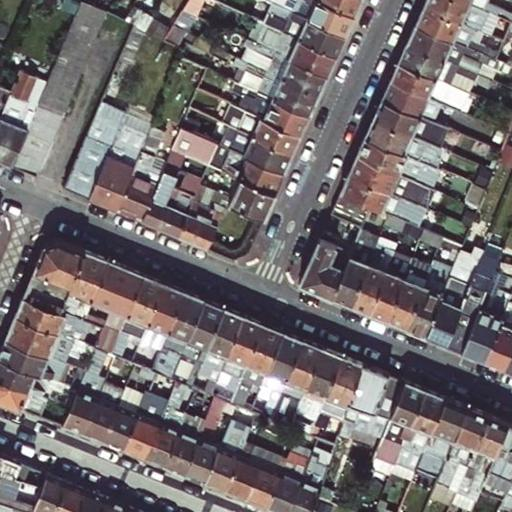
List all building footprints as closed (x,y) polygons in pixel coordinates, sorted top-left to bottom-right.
[(82,0),(79,0),(75,11),(100,22),(105,10),(82,0)] [(191,12),(199,0),(187,0),(182,8),(191,12)] [(267,11),(272,14),(287,20),(283,29),(336,53),(344,33),(271,0),(260,0),(258,5),(268,10),(267,11)] [(271,0),(344,33),(353,13),(325,0),(271,0)] [(325,0),(353,13),(359,0),(325,0)] [(465,0),(424,0),(423,3),(472,25),(480,28),(488,10),(465,0)] [(465,0),(488,10),(497,14),(500,6),(486,0),(465,0)] [(423,3),(414,23),(494,57),(498,50),(484,44),(467,36),(472,25),(423,3)] [(511,15),(511,11),(500,6),(497,14),(510,20),(511,15)] [(185,29),(192,12),(191,12),(182,8),(173,23),(185,29)] [(75,11),(69,24),(94,35),(100,22),(75,11)] [(287,20),(272,14),(268,22),(283,29),(287,20)] [(171,25),(152,15),(145,27),(157,34),(163,37),(171,25)] [(268,22),(264,20),(258,33),(277,42),(283,29),(268,22)] [(173,23),(171,25),(163,37),(180,46),(188,30),(185,29),(173,23)] [(511,65),(494,57),(414,23),(406,40),(457,63),(461,53),(481,61),(511,73),(511,65)] [(94,35),(69,24),(64,37),(89,48),(94,35)] [(480,28),(472,25),(467,36),(484,44),(489,33),(480,28)] [(326,73),(336,53),(283,29),(277,42),(258,33),(254,41),(326,73)] [(254,41),(258,33),(252,30),(248,38),(254,41)] [(64,37),(59,49),(83,61),(89,48),(64,37)] [(273,57),(267,70),(318,93),(326,73),(254,41),(248,38),(247,37),(244,44),(255,49),(273,57)] [(476,71),(457,63),(406,40),(398,59),(448,81),(452,70),(473,80),(487,86),(490,77),(476,71)] [(53,63),(78,74),(83,61),(59,49),(53,63)] [(273,57),(255,49),(249,62),(267,70),(273,57)] [(511,55),(498,49),(498,50),(494,57),(511,65),(511,55)] [(476,71),(481,61),(461,53),(457,63),(476,71)] [(264,77),(259,91),(309,113),(318,93),(267,70),(249,62),(237,56),(237,57),(234,64),(264,77)] [(442,93),(448,81),(398,59),(390,78),(453,107),(473,116),(477,108),(463,102),(442,93)] [(53,63),(48,76),(73,86),(78,74),(53,63)] [(264,77),(234,64),(228,77),(235,80),(259,91),(264,77)] [(17,124),(28,99),(37,77),(18,69),(10,89),(0,113),(0,160),(10,165),(20,142),(25,129),(26,128),(17,124)] [(468,90),(473,80),(452,70),(448,81),(468,90)] [(43,88),(67,99),(73,86),(48,76),(43,88)] [(475,117),(473,116),(453,107),(390,78),(382,96),(431,118),(436,107),(446,112),(451,114),(450,115),(472,124),(475,117)] [(245,95),(240,105),(300,132),(309,113),(259,91),(235,80),(231,88),(245,95)] [(468,90),(448,81),(442,93),(463,102),(468,90)] [(0,113),(10,89),(0,85),(0,113)] [(203,89),(198,86),(189,107),(195,109),(203,89)] [(62,113),(67,99),(43,88),(37,102),(62,113)] [(436,127),(439,122),(431,118),(382,96),(373,115),(423,138),(429,124),(436,127)] [(31,115),(36,103),(28,99),(17,124),(26,128),(31,115)] [(31,115),(56,126),(62,113),(37,102),(36,103),(31,115)] [(223,121),(232,125),(292,151),(300,132),(240,105),(232,102),(223,121)] [(441,123),(446,112),(436,107),(431,118),(439,122),(441,123)] [(152,123),(125,111),(110,149),(90,197),(116,208),(141,149),(150,129),(152,123)] [(50,140),(56,126),(31,115),(26,128),(25,129),(50,140)] [(434,155),(438,144),(437,144),(423,138),(373,115),(365,134),(419,159),(429,163),(436,166),(440,157),(434,155)] [(437,144),(446,125),(441,123),(439,122),(436,127),(429,124),(423,138),(437,144)] [(182,125),(173,147),(208,162),(217,140),(182,125)] [(292,151),(232,125),(224,144),(283,170),(292,151)] [(50,140),(25,129),(20,142),(45,152),(50,140)] [(161,134),(150,129),(141,149),(153,154),(161,134)] [(419,159),(365,134),(357,152),(406,174),(410,167),(415,169),(419,159)] [(110,149),(84,138),(64,187),(90,197),(110,149)] [(208,162),(240,176),(274,190),(283,170),(224,144),(217,140),(208,162)] [(35,175),(45,152),(20,142),(10,165),(35,175)] [(154,154),(153,154),(141,149),(116,208),(142,220),(158,183),(145,177),(154,154)] [(357,152),(348,171),(421,203),(429,185),(421,181),(406,174),(357,152)] [(166,201),(179,169),(183,161),(169,155),(158,183),(142,220),(177,234),(192,199),(201,177),(188,172),(182,187),(179,186),(171,203),(166,201)] [(421,181),(424,173),(429,163),(419,159),(415,169),(410,167),(406,174),(421,181)] [(432,177),(437,167),(436,166),(429,163),(424,173),(432,177)] [(188,172),(179,169),(166,201),(171,203),(179,186),(182,187),(188,172)] [(421,203),(348,171),(340,189),(368,202),(387,210),(404,218),(407,209),(423,216),(427,206),(421,203)] [(229,201),(263,215),(274,190),(240,176),(233,192),(229,201)] [(207,205),(192,199),(177,234),(206,246),(226,200),(229,201),(233,192),(226,189),(219,204),(209,199),(207,205)] [(359,224),(368,202),(340,189),(330,211),(359,224)] [(467,224),(475,205),(463,200),(455,219),(467,224)] [(404,218),(387,210),(382,221),(400,229),(404,218)] [(418,236),(422,226),(404,218),(400,229),(418,236)] [(437,245),(441,235),(422,226),(418,236),(437,245)] [(355,233),(349,250),(331,295),(348,302),(372,246),(374,241),(355,233)] [(331,295),(349,250),(319,237),(298,282),(331,295)] [(23,295),(60,310),(84,248),(58,238),(44,244),(23,295)] [(458,274),(448,270),(424,333),(443,340),(475,265),(483,245),(473,240),(469,249),(468,249),(458,274)] [(368,310),(392,248),(374,241),(372,246),(348,302),(368,310)] [(450,265),(448,270),(458,274),(468,249),(458,245),(450,265)] [(83,319),(91,299),(108,258),(84,248),(60,310),(70,314),(83,319)] [(410,255),(392,248),(368,310),(385,317),(410,255)] [(410,255),(385,317),(404,324),(429,263),(420,259),(421,256),(416,254),(415,257),(410,255)] [(424,333),(448,270),(450,265),(431,257),(429,263),(404,324),(424,333)] [(91,299),(110,307),(126,266),(108,258),(91,299)] [(491,272),(475,265),(443,340),(460,347),(479,302),(491,272)] [(491,272),(479,302),(487,305),(496,282),(500,284),(506,270),(494,265),(491,272)] [(114,342),(119,329),(142,272),(126,266),(110,307),(102,326),(98,335),(94,345),(110,352),(112,346),(114,342)] [(483,356),(507,296),(511,284),(511,272),(506,270),(500,284),(496,282),(487,305),(479,302),(460,347),(483,356)] [(119,329),(141,338),(163,281),(142,272),(119,329)] [(153,362),(160,345),(183,289),(163,281),(141,338),(134,355),(131,361),(135,362),(149,368),(150,369),(153,362)] [(173,371),(180,354),(203,297),(183,289),(160,345),(153,362),(150,369),(156,371),(170,377),(173,371)] [(16,313),(62,332),(70,314),(60,310),(23,295),(16,313)] [(503,365),(511,341),(511,297),(507,296),(483,356),(503,365)] [(190,385),(200,362),(223,305),(203,297),(180,354),(173,371),(170,377),(175,379),(186,384),(190,385)] [(215,381),(220,370),(243,313),(223,305),(200,362),(212,367),(207,381),(208,381),(204,391),(210,394),(215,381)] [(94,345),(85,341),(62,332),(16,313),(6,336),(62,359),(65,360),(71,346),(91,354),(94,345)] [(235,389),(239,378),(262,321),(243,313),(220,370),(233,375),(223,399),(225,400),(230,402),(235,389)] [(251,405),(256,393),(282,329),(262,321),(239,378),(252,383),(243,407),(249,410),(251,405)] [(94,345),(98,335),(102,326),(92,323),(85,341),(94,345)] [(275,393),(278,394),(302,337),(282,329),(256,393),(272,400),(275,393)] [(54,378),(62,359),(6,336),(0,350),(0,355),(52,377),(54,378)] [(296,407),(299,400),(321,345),(302,337),(278,394),(276,400),(276,401),(274,406),(271,413),(269,418),(276,421),(288,426),(292,416),(295,409),(296,407)] [(511,341),(503,365),(511,368),(511,341)] [(77,387),(88,392),(102,358),(112,362),(115,354),(110,352),(94,345),(91,354),(85,368),(77,387)] [(299,400),(318,408),(341,353),(321,345),(299,400)] [(131,361),(134,355),(112,346),(110,352),(115,354),(131,361)] [(330,418),(341,422),(362,361),(341,353),(318,408),(315,417),(312,424),(310,429),(308,434),(315,437),(319,427),(325,430),(330,418)] [(129,376),(132,370),(135,362),(131,361),(115,354),(112,362),(109,368),(129,376)] [(0,376),(45,395),(52,377),(0,355),(0,376)] [(358,410),(373,416),(387,372),(362,361),(341,422),(333,445),(332,447),(338,449),(344,446),(354,422),(358,410)] [(73,386),(77,387),(85,368),(79,366),(71,385),(73,386)] [(145,391),(147,392),(150,385),(153,379),(156,371),(150,369),(149,368),(143,382),(141,389),(145,391)] [(373,416),(387,421),(404,379),(387,372),(373,416)] [(0,399),(41,416),(50,396),(45,395),(0,376),(0,399)] [(143,458),(164,466),(184,417),(185,415),(175,411),(186,384),(175,379),(158,421),(143,458)] [(391,470),(424,387),(404,379),(387,421),(382,433),(370,462),(391,470)] [(214,395),(216,396),(222,384),(215,381),(210,394),(214,395)] [(147,392),(153,394),(156,388),(150,385),(147,392)] [(66,403),(70,405),(77,387),(73,386),(66,403)] [(103,441),(123,449),(138,412),(136,412),(140,402),(144,393),(125,386),(118,404),(103,441)] [(63,425),(83,433),(98,396),(88,392),(77,387),(70,405),(63,425)] [(414,470),(444,395),(424,387),(391,470),(410,478),(414,470)] [(231,402),(236,404),(241,391),(235,389),(230,402),(231,402)] [(197,399),(211,405),(214,395),(210,394),(204,391),(200,390),(197,399)] [(140,402),(149,405),(153,394),(147,392),(145,391),(144,393),(140,402)] [(218,419),(222,409),(225,400),(223,399),(216,396),(214,395),(211,405),(206,414),(218,419)] [(414,470),(435,479),(466,404),(444,395),(414,470)] [(83,433),(103,441),(118,404),(98,396),(83,433)] [(222,409),(227,411),(231,402),(230,402),(225,400),(222,409)] [(315,417),(318,408),(299,400),(296,407),(295,409),(315,417)] [(441,486),(454,491),(487,413),(466,404),(435,479),(429,495),(436,498),(441,486)] [(269,418),(271,413),(267,411),(251,405),(249,410),(255,413),(269,418)] [(354,422),(369,428),(373,416),(358,410),(354,422)] [(123,449),(143,458),(158,421),(138,412),(123,449)] [(474,500),(480,486),(506,421),(487,413),(454,491),(454,492),(474,500)] [(184,474),(205,483),(220,446),(209,441),(218,419),(206,414),(205,418),(197,437),(199,437),(184,474)] [(369,428),(382,433),(387,421),(373,416),(369,428)] [(199,437),(197,437),(205,418),(200,417),(197,423),(184,417),(164,466),(184,474),(199,437)] [(480,486),(503,495),(511,473),(511,422),(506,421),(480,486)] [(240,454),(239,453),(248,430),(229,422),(220,446),(205,483),(225,491),(240,454)] [(315,437),(321,440),(325,430),(319,427),(315,437)] [(309,455),(312,448),(315,437),(308,434),(297,430),(292,441),(297,443),(295,449),(309,455)] [(329,455),(332,447),(333,445),(321,440),(315,437),(312,448),(329,455)] [(13,473),(21,476),(26,464),(0,453),(0,474),(11,478),(13,473)] [(225,491),(245,499),(260,462),(258,461),(240,454),(225,491)] [(245,499),(265,508),(280,471),(260,462),(245,499)] [(391,470),(370,462),(366,471),(387,479),(391,470)] [(11,478),(32,485),(38,469),(26,464),(21,476),(13,473),(11,478)] [(32,485),(39,487),(45,472),(38,469),(32,485)] [(410,478),(391,470),(387,479),(407,487),(410,478)] [(265,508),(275,511),(287,511),(300,479),(280,471),(265,508)] [(53,511),(66,480),(45,472),(39,487),(32,505),(29,511),(53,511)] [(511,473),(503,495),(499,506),(509,509),(511,506),(511,473)] [(0,494),(32,505),(39,487),(32,485),(11,478),(0,474),(0,494)] [(309,511),(314,499),(319,486),(300,479),(287,511),(309,511)] [(76,511),(86,488),(66,480),(53,511),(76,511)] [(100,511),(106,497),(86,488),(76,511),(100,511)] [(29,511),(32,505),(0,494),(0,511),(29,511)] [(123,511),(127,505),(106,497),(100,511),(123,511)]
